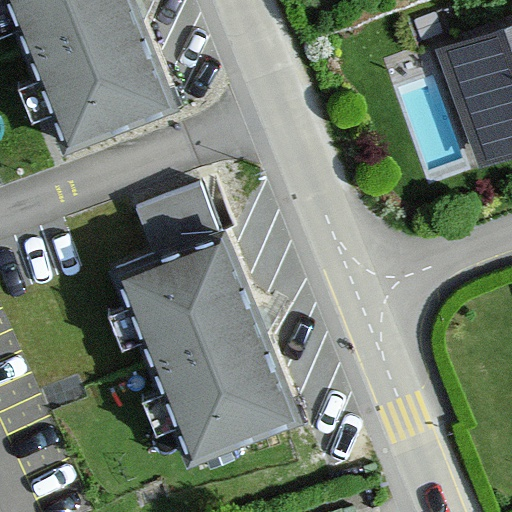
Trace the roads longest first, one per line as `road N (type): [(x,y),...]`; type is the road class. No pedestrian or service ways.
road 1 (residential): [(243,0),(358,300)]
road 2 (residential): [(358,300),(440,511)]
road 3 (residential): [(358,300),(511,241)]
